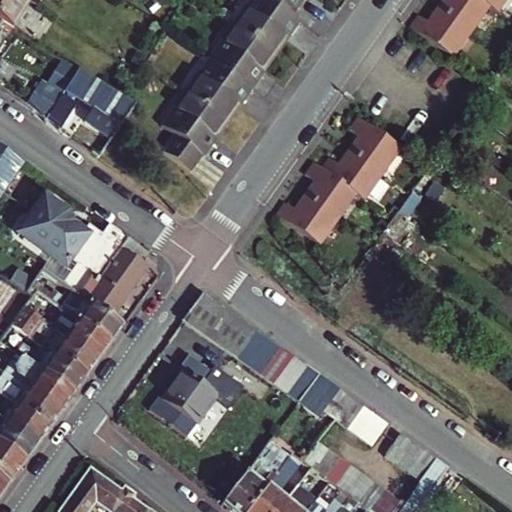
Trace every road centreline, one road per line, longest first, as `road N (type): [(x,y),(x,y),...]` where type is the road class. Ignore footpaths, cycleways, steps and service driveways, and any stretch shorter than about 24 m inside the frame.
road 1 (residential): [(511,486),(198,260)]
road 2 (tertiary): [(198,260),(381,0)]
road 3 (residential): [(198,260),(0,118)]
road 4 (tertiary): [(85,426),(198,260)]
road 5 (residential): [(85,426),(192,511)]
